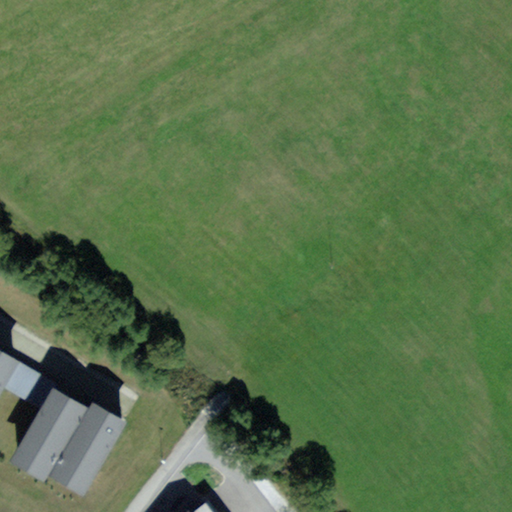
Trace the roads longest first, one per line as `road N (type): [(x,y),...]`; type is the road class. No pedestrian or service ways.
road 1 (residential): [(0,332),(133,409)]
road 2 (residential): [(224,394),(133,511)]
